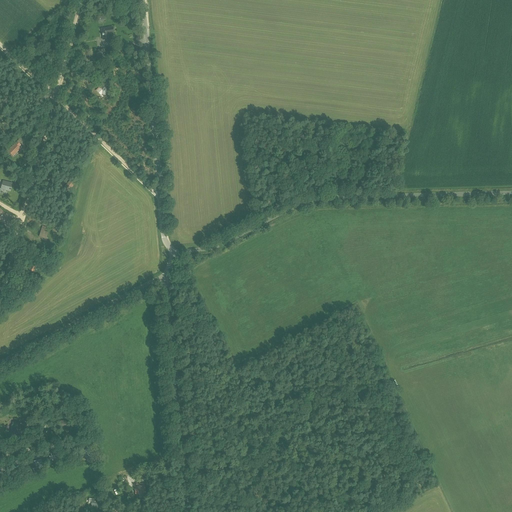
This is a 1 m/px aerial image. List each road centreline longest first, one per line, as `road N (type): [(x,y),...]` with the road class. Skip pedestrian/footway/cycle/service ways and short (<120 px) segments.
road 1 (unclassified): [(173,251),(223,245),(330,196),(511,192)]
road 2 (unclassified): [(173,251),(164,236),(144,0)]
road 3 (unclassified): [(186,511),(167,273)]
road 4 (track): [(0,42),(160,191)]
road 5 (track): [(55,98),(0,294)]
road 6 (track): [(397,194),(439,0)]
road 7 (unclassified): [(0,363),(167,273)]
